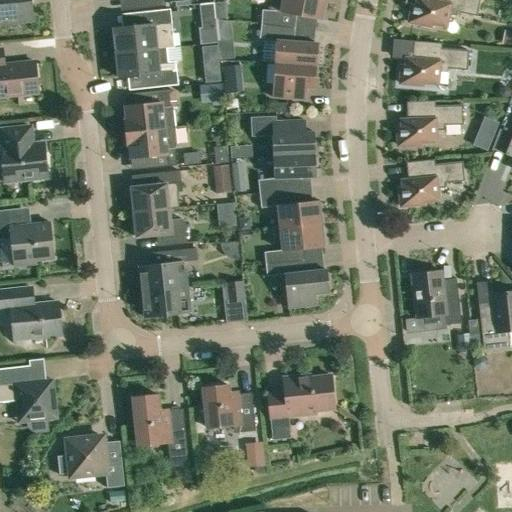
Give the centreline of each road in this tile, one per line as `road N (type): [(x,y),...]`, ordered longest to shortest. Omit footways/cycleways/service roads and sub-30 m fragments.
road 1 (residential): [(374,323),(112,348),(86,94),(65,56),(59,0)]
road 2 (residential): [(364,244),(355,80),(365,0)]
road 3 (residential): [(499,231),(364,244)]
